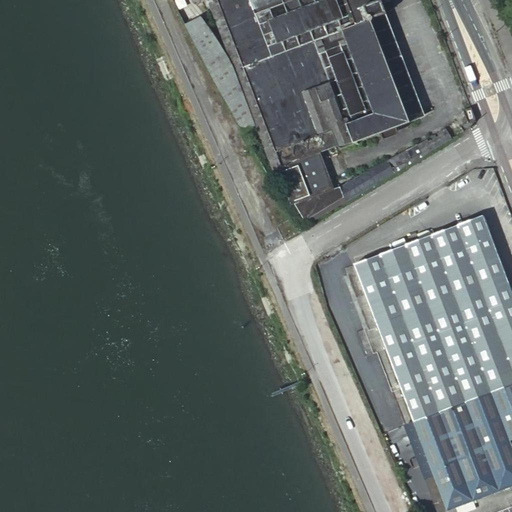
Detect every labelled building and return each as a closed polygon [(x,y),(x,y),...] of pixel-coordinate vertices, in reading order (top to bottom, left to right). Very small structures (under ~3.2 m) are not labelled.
[(243,62),(219,0),(206,0),(214,19),(223,43),(246,102),(256,128),(282,196),(287,208),(297,205),(298,204),(296,200),(291,185),(277,149),(272,137),(249,77),(243,62)] [(219,0),(243,62),(249,77),(272,137),(277,149),(291,185),(296,200),(298,204),(297,205),(305,219),(308,217),(322,209),(337,200),(346,193),(350,190),(333,148),(327,133),(348,124),(354,140),(355,140),(355,141),(356,141),(357,142),(358,142),(360,142),(376,135),(413,121),(405,101),(384,51),(371,20),(372,19),(387,13),(381,0),(219,0)] [(424,107),(387,13),(372,19),(371,20),(384,51),(405,101),(413,121),(415,120),(427,115),(424,107)] [(200,20),(187,27),(226,100),(241,127),(244,133),(256,128),(200,20)] [(465,98),(439,27),(431,30),(457,100),(465,98)] [(475,119),(471,108),(464,111),(468,123),(475,119)] [(476,120),(475,119),(468,123),(464,125),(467,130),(471,127),(476,120)] [(333,148),(354,140),(348,124),(327,133),(333,148)] [(444,143),(451,139),(445,129),(428,138),(419,144),(418,145),(424,155),(431,151),(444,143)] [(424,155),(418,145),(418,144),(377,169),(373,173),(379,183),(402,168),(424,155)] [(379,183),(373,173),(362,181),(350,190),(346,193),(337,200),(341,205),(379,183)] [(341,205),(337,200),(322,209),(308,217),(311,223),(316,220),(324,215),(341,205)] [(484,216),(355,265),(377,324),(378,326),(507,276),(484,216)] [(368,328),(377,324),(355,265),(345,269),(368,328)] [(511,289),(507,276),(378,326),(415,422),(467,401),(485,449),(511,438),(511,365),(500,334),(511,329),(511,289)] [(406,425),(415,422),(378,326),(377,324),(368,328),(359,331),(369,356),(378,353),(406,425)] [(486,478),(492,494),(511,486),(511,329),(500,334),(511,365),(511,438),(485,449),(489,458),(495,474),(486,478)] [(467,401),(415,422),(437,478),(489,458),(485,449),(467,401)] [(415,422),(406,425),(428,481),(437,478),(415,422)] [(495,474),(489,458),(437,478),(449,511),(462,506),(478,500),(492,494),(486,478),(495,474)] [(437,478),(428,481),(439,511),(447,511),(449,511),(437,478)] [(478,500),(462,506),(464,511),(467,511),(481,507),(478,500)]
